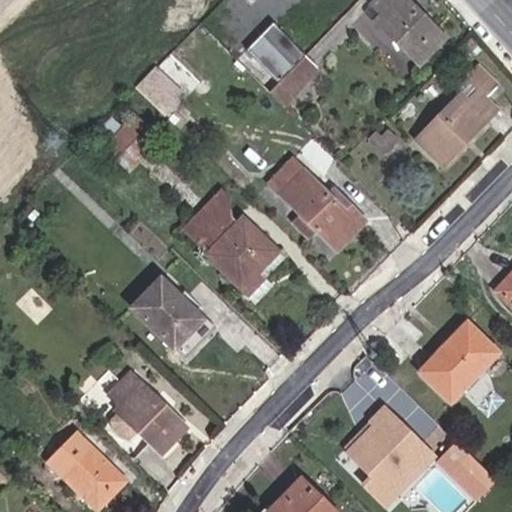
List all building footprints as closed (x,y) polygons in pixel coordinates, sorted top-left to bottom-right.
[(420,65),(445,40),(404,0),(378,0),(373,6),(382,14),(375,21),(420,65)] [(247,49),(277,79),(304,51),(274,22),(247,49)] [(307,54),(269,90),(284,106),(322,70),(307,54)] [(157,65),(136,86),(163,114),(185,92),(157,65)] [(443,167),(459,150),(497,112),(484,100),(497,85),(477,66),(466,77),(479,90),(467,102),(461,96),(417,142),(443,167)] [(106,148),(116,158),(146,129),(135,118),(106,148)] [(368,144),(384,159),(398,144),(388,134),(381,141),(376,136),(368,144)] [(338,251),(366,222),(334,192),(330,196),(302,170),(278,194),(338,251)] [(225,221),(218,214),(233,198),(227,192),(190,231),(203,244),(225,221)] [(266,280),(258,272),(277,254),(243,221),(234,230),(225,221),(203,244),(212,252),(208,257),(250,296),(266,280)] [(258,272),(266,280),(284,260),(277,254),(258,272)] [(511,277),(497,293),(511,306),(511,277)] [(250,296),(258,304),(275,288),(266,280),(250,296)] [(184,357),(211,329),(160,281),(133,309),(184,357)] [(420,374),(451,404),(499,355),(468,325),(420,374)] [(110,396),(121,385),(107,371),(96,383),(110,396)] [(130,375),(121,385),(110,396),(121,408),(118,412),(120,413),(110,422),(114,431),(121,438),(130,442),(139,433),(161,455),(187,429),(130,375)] [(394,501),(433,461),(384,410),(371,423),(374,426),(347,453),(394,501)] [(107,492),(121,478),(77,437),(50,465),(98,511),(112,496),(107,492)] [(477,502),(496,482),(468,456),(449,476),(477,502)] [(333,511),(301,480),(268,511),(333,511)]
